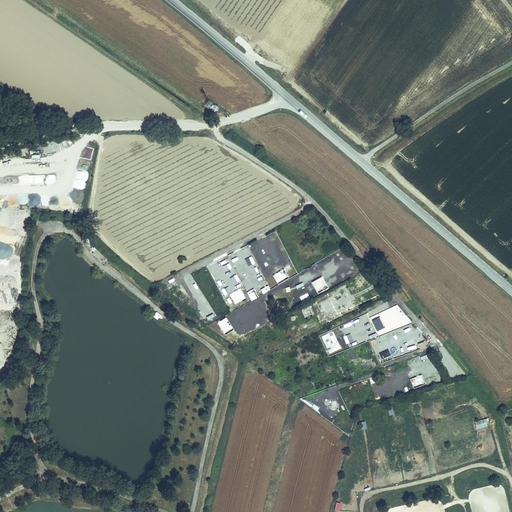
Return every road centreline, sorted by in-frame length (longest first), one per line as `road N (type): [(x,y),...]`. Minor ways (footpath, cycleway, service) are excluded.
road 1 (tertiary): [(286,97),(511,290)]
road 2 (unclassified): [(0,147),(108,125),(211,125),(286,97)]
road 3 (track): [(362,511),(370,492),(473,465),(504,473),(511,485)]
road 4 (tertiary): [(172,0),(286,97)]
